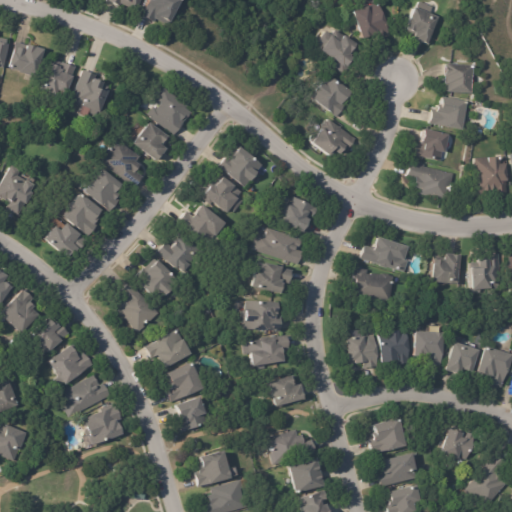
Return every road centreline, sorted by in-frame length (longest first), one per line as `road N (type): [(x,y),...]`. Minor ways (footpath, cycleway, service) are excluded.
road 1 (residential): [(0,3),(68,21),(148,58),(283,163),(347,199),(405,221),(463,230),(511,223)]
road 2 (residential): [(352,511),(312,356),(310,299),(347,199),(369,164),(396,76)]
road 3 (residential): [(169,511),(137,405),(104,345),(63,293),(0,244)]
road 4 (residential): [(63,293),(127,231),(215,108)]
road 5 (residential): [(325,407),(413,392),(511,420)]
